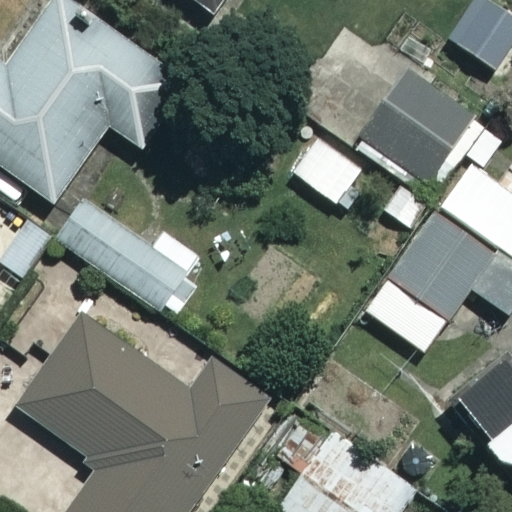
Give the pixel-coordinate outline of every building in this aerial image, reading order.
[(187,86),(68,0),(48,0),(0,66),(0,65),(0,166),(49,202),(106,125),(141,150),(187,86)] [(218,0),(193,0),(210,12),(218,0)] [(471,112),(398,70),(353,147),(427,189),(471,112)] [(361,165),(314,136),(290,175),(337,205),(361,165)] [(511,198),(467,166),(364,311),(421,352),(467,288),(511,319),(511,198)] [(182,274),(82,201),(54,239),(155,311),(182,274)] [(189,391),(82,315),(15,408),(98,467),(66,511),(187,511),(264,405),(208,365),(189,391)] [(511,350),(445,407),(511,486),(511,350)] [(398,511),(414,490),(330,431),(274,511),(398,511)]
